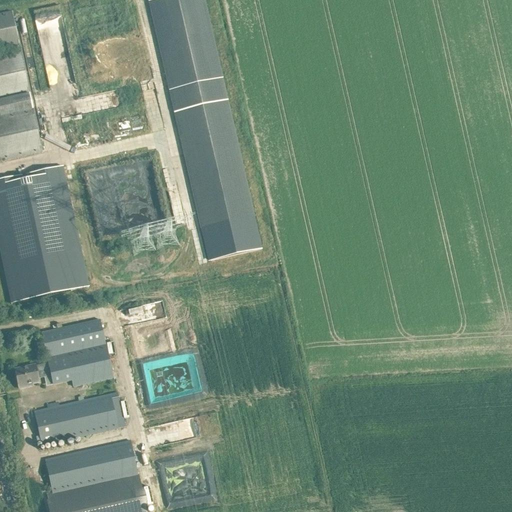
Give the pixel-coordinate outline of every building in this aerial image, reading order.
[(204,0),(147,0),(200,229),(208,262),(262,249),(254,216),(204,0)] [(0,49),(19,45),(12,12),(0,14),(0,161),(42,153),(20,51),(0,55),(0,49)] [(117,131),(118,139),(144,133),(140,113),(106,121),(108,133),(117,131)] [(62,167),(0,180),(0,251),(12,305),(89,288),(62,167)] [(100,320),(51,331),(41,334),(48,363),(47,364),(50,374),(51,374),(53,385),(72,381),(73,387),(83,385),(113,378),(106,345),(100,320)] [(50,374),(47,364),(35,366),(15,370),(19,387),(39,383),(38,377),(50,374)] [(44,406),(36,408),(37,412),(32,413),(32,415),(35,415),(42,446),(125,427),(118,393),(45,410),(44,406)] [(130,441),(55,458),(45,460),(48,472),(43,473),(45,483),(50,482),(52,493),(53,494),(138,475),(130,441)] [(146,511),(138,475),(53,494),(52,493),(47,494),(51,511),(146,511)]
